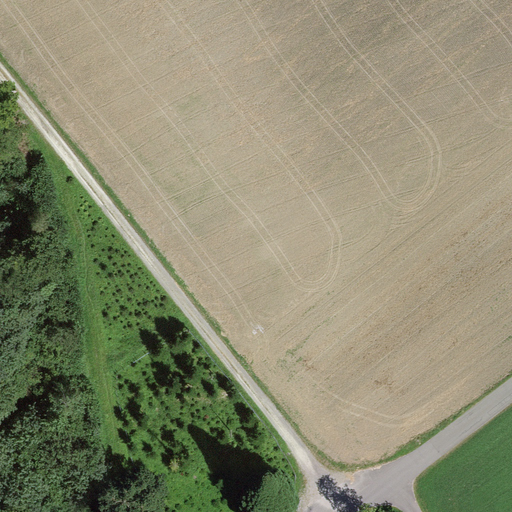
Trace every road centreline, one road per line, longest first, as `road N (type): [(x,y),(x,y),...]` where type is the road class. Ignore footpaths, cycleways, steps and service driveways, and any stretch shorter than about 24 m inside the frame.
road 1 (track): [(0,62),(354,511)]
road 2 (unclassified): [(511,391),(353,511)]
